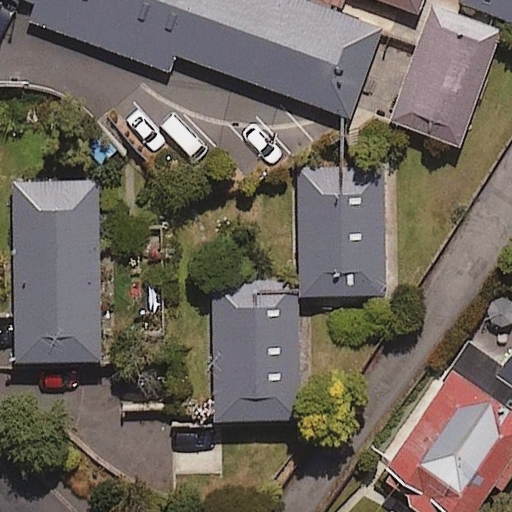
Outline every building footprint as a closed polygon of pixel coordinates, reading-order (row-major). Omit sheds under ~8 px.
[(27,0),(40,4),(33,25),(173,77),(179,58),(352,121),(391,32),(299,0),(27,0)] [(379,0),(421,15),(426,0),(379,0)] [(511,0),(463,0),(461,7),(511,26),(511,0)] [(509,32),(434,4),(388,125),(463,153),(509,32)] [(385,170),(301,167),(304,301),(390,298),(385,170)] [(14,182),(25,367),(109,366),(99,178),(14,182)] [(304,282),(216,285),(216,426),(306,432),(304,301),(304,282)] [(511,372),(475,347),(384,479),(415,500),(410,507),(417,511),(485,511),(500,491),(507,496),(511,489),(511,372)] [(169,376),(126,377),(127,410),(170,409),(169,376)]
